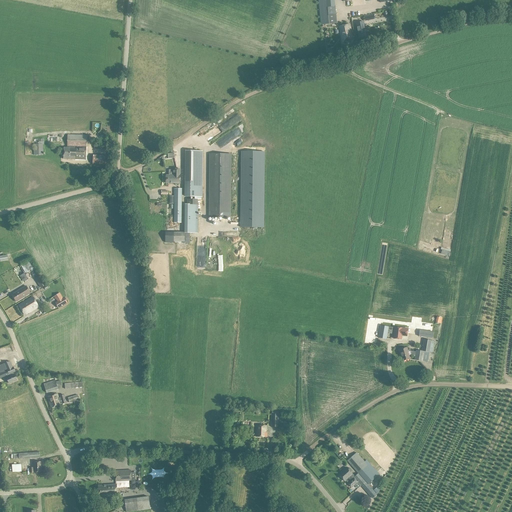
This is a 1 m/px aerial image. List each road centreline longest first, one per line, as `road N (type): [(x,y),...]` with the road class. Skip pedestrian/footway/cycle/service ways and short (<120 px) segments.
road 1 (track): [(511,18),(434,31),(261,89),(139,167),(116,168)]
road 2 (unclassified): [(340,511),(309,474),(282,458),(100,447),(65,454)]
road 3 (unclassified): [(0,212),(114,174),(130,0)]
road 4 (track): [(294,461),(400,388),(511,386)]
road 5 (unclassified): [(65,454),(0,314)]
